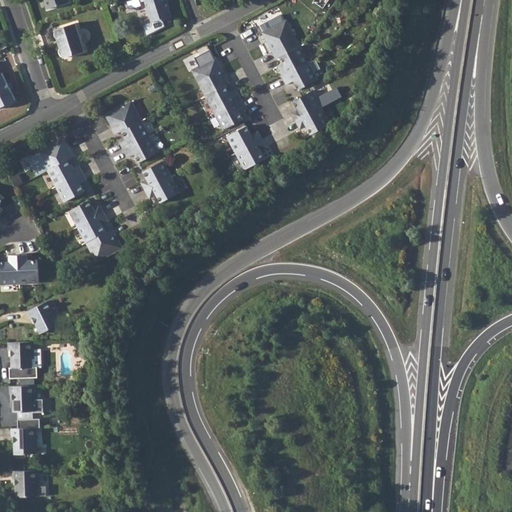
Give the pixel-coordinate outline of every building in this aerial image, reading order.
[(43,0),(47,10),(68,3),(66,0),(43,0)] [(139,0),(141,3),(145,2),(152,23),(142,26),(146,37),(165,28),(163,22),(173,18),(168,3),(169,3),(168,0),(139,0)] [(273,55),(275,59),(280,56),(299,46),(298,45),(285,20),(273,26),(261,32),(267,42),(270,41),(274,49),(271,51),(273,55)] [(75,23),(55,30),(60,47),(59,49),(59,52),(60,55),(61,56),(64,58),(67,56),(84,50),(75,23)] [(282,68),(280,69),(283,76),(308,63),(300,48),(299,46),(280,56),(283,63),(280,65),(282,68)] [(192,69),(206,96),(225,86),(230,83),(228,79),(226,75),(222,76),(218,68),(220,67),(215,57),(192,69)] [(283,76),(283,77),(286,84),(293,80),(297,90),(316,79),(308,63),(283,76)] [(0,107),(16,99),(2,73),(0,74),(0,107)] [(225,86),(206,96),(215,113),(240,100),(236,92),(233,94),(232,91),(229,92),(225,86)] [(291,113),(295,121),(320,108),(311,91),(292,101),(297,110),(291,113)] [(240,100),(215,113),(223,128),(243,118),(238,110),(245,106),(241,99),(240,100)] [(112,127),(116,134),(123,130),(142,120),(133,102),(107,114),(113,126),(112,127)] [(320,108),(295,121),(297,124),(299,129),(305,126),(306,128),(310,135),(329,125),(320,108)] [(142,120),(123,130),(127,139),(121,142),(124,150),(150,136),(142,120)] [(228,137),(236,153),(242,149),(261,139),(257,131),(251,134),(247,126),(227,136),(228,137)] [(150,136),(124,150),(128,157),(135,154),(139,162),(159,152),(150,136)] [(38,150),(48,170),(68,159),(74,156),(74,155),(70,148),(69,149),(63,138),(38,150)] [(242,149),(236,153),(245,169),(264,159),(259,150),(265,147),(261,139),(242,149)] [(68,159),(48,170),(56,185),(82,172),(78,164),(71,167),(68,159)] [(142,182),(146,190),(171,176),(163,161),(144,171),(148,179),(142,182)] [(82,172),(56,185),(64,201),(69,198),(84,191),(80,183),(86,179),(82,172)] [(171,176),(146,190),(150,198),(156,194),(161,203),(180,193),(171,176)] [(69,210),(78,226),(93,218),(103,212),(99,204),(93,207),(89,199),(69,210)] [(93,218),(78,226),(86,242),(106,232),(101,223),(107,220),(103,212),(93,218)] [(106,232),(86,242),(96,261),(121,248),(118,242),(116,242),(114,237),(115,236),(111,229),(106,232)] [(27,253),(19,254),(20,283),(39,282),(38,259),(27,260),(27,253)] [(20,283),(19,254),(10,254),(10,262),(0,261),(0,270),(1,284),(20,283)] [(51,300),(27,311),(31,318),(33,317),(40,333),(60,324),(55,316),(58,315),(51,300)] [(35,341),(9,342),(10,350),(12,350),(12,367),(11,367),(11,378),(39,377),(38,366),(33,366),(33,358),(35,358),(35,341)] [(36,385),(12,386),(12,394),(14,394),(14,412),(35,411),(35,401),(37,401),(36,385)] [(38,427),(13,428),(13,436),(16,436),(16,454),(37,454),(37,444),(39,444),(38,428),(38,427)] [(40,470),(15,470),(15,479),(17,479),(18,496),(39,496),(38,486),(41,486),(40,470)]
